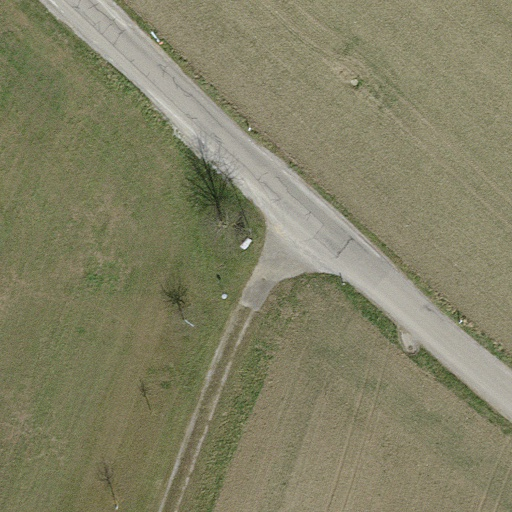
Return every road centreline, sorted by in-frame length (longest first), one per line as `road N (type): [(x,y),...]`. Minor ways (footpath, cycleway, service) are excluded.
road 1 (unclassified): [(89,0),(304,216),(511,382)]
road 2 (track): [(304,216),(253,306),(176,511)]
